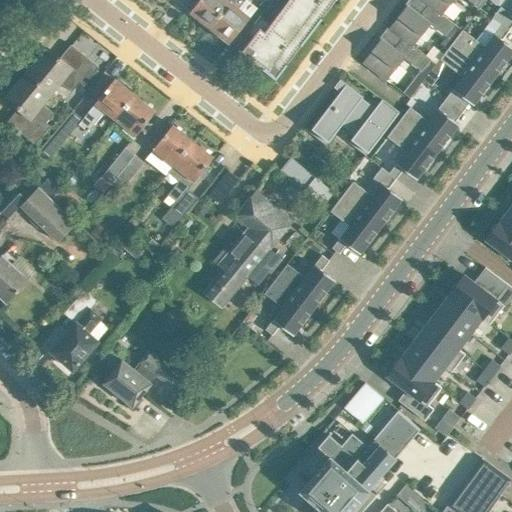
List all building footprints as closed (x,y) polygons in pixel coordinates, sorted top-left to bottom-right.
[(210,28),(230,2),(228,0),(191,0),(185,8),(210,28)] [(229,43),(250,17),(239,9),(244,2),(241,0),(231,0),(230,2),(210,28),(229,43)] [(276,79),(335,0),(288,0),(271,24),(267,21),(268,21),(260,15),(246,33),(248,34),(248,33),(253,37),(241,52),(276,79)] [(485,0),(421,0),(428,5),(428,4),(442,15),(453,0),(467,0),(479,9),(485,0)] [(462,30),(442,15),(428,4),(428,5),(420,15),(407,5),(389,28),(402,38),(413,46),(430,24),(446,36),(441,44),(447,49),(462,30)] [(511,11),(510,14),(500,7),(492,17),(502,25),(502,24),(509,30),(511,25),(511,11)] [(511,46),(502,39),(509,30),(502,24),(502,25),(485,47),(462,30),(451,44),(495,77),(511,54),(511,46)] [(431,59),(413,46),(402,38),(394,48),(381,39),(363,62),(387,80),(404,58),(420,70),(403,92),(410,98),(424,79),(431,71),(436,63),(431,59)] [(83,85),(99,67),(71,44),(59,58),(47,48),(27,73),(51,93),(60,82),(72,92),(79,82),(83,85)] [(495,77),(451,44),(440,59),(463,76),(445,99),(452,104),(460,95),(473,105),(495,77)] [(431,71),(424,79),(433,86),(439,77),(438,77),(431,71)] [(54,113),(42,104),(51,93),(27,73),(6,98),(18,108),(7,122),(35,144),(50,126),(46,123),(54,113)] [(115,120),(135,95),(114,79),(106,89),(103,86),(96,94),(100,97),(79,123),(90,132),(106,112),(115,120)] [(363,97),(349,87),(344,94),(340,91),(309,132),(310,133),(313,130),(328,142),(342,124),(355,134),(351,139),(367,151),(365,154),(366,155),(399,112),(382,99),(374,109),(362,99),(363,97)] [(147,121),(155,111),(135,95),(115,120),(124,127),(122,130),(132,139),(140,129),(144,133),(151,124),(147,121)] [(445,114),(452,104),(445,99),(429,121),(410,106),(398,122),(438,152),(459,124),(445,114)] [(76,127),(66,119),(41,149),(50,157),(76,127)] [(417,180),(438,152),(398,122),(387,136),(406,150),(389,172),(389,173),(396,179),(403,169),(417,180)] [(174,166),(194,141),(173,125),(164,135),(161,132),(155,140),(158,143),(150,153),(162,162),(164,159),(174,166)] [(187,190),(199,175),(203,178),(209,170),(205,167),(213,157),(194,141),(174,166),(168,173),(179,181),(169,195),(177,201),(172,209),(175,211),(168,221),(175,227),(197,198),(187,190)] [(17,144),(7,157),(8,158),(10,159),(20,169),(28,160),(20,153),(23,149),(17,144)] [(111,186),(136,155),(126,147),(97,183),(105,190),(109,185),(111,186)] [(0,169),(10,159),(8,158),(7,157),(0,150),(0,169)] [(145,162),(136,155),(111,186),(113,187),(119,192),(120,193),(145,162)] [(334,192),(291,157),(280,169),(324,204),(334,192)] [(389,188),(396,179),(389,173),(389,172),(382,167),(373,177),(381,183),(372,196),(353,181),(342,196),(381,226),(402,199),(389,188)] [(48,176),(39,186),(51,198),(61,188),(48,176)] [(0,198),(0,208),(9,217),(27,198),(14,185),(0,198)] [(77,222),(53,200),(51,198),(39,186),(21,205),(59,242),(77,222)] [(270,250),(293,221),(255,191),(236,215),(249,226),(230,250),(263,277),(268,272),(270,274),(282,259),(270,250)] [(360,254),(381,226),(342,196),(330,211),(349,225),(332,248),(339,253),(346,244),(360,254)] [(511,206),(501,222),(500,222),(511,230),(511,206)] [(511,230),(500,222),(501,222),(500,221),(486,239),(511,259),(511,230)] [(127,238),(120,246),(137,261),(144,254),(127,238)] [(156,240),(152,245),(160,252),(164,247),(156,240)] [(222,308),(248,277),(257,285),(263,277),(230,250),(226,247),(214,262),(223,269),(204,293),(222,308)] [(28,280),(11,264),(16,259),(7,250),(0,257),(0,296),(7,303),(28,280)] [(305,277),(287,264),(276,278),(314,308),(336,280),(322,270),(329,260),(322,255),(305,277)] [(450,294),(451,294),(451,293),(482,317),(481,317),(490,324),(504,305),(496,299),(508,284),(485,267),(474,282),(464,275),(450,294)] [(293,336),(314,308),(276,278),(264,293),(282,307),(265,329),(272,334),(280,325),(293,336)] [(88,333),(101,319),(90,309),(97,301),(84,290),(63,313),(76,324),(65,336),(52,351),(73,370),(98,342),(88,333)] [(451,293),(451,294),(439,310),(469,333),(481,317),(482,317),(451,293)] [(469,333),(439,310),(427,326),(457,349),(457,348),(469,333)] [(457,349),(427,326),(414,342),(445,365),(443,367),(451,372),(465,354),(457,348),(457,349)] [(509,354),(511,349),(511,339),(509,338),(501,348),(509,354)] [(445,365),(414,342),(402,358),(432,381),(433,381),(443,367),(445,365)] [(149,381),(155,374),(171,386),(180,375),(165,362),(151,351),(135,371),(121,360),(103,383),(133,406),(151,383),(149,381)] [(402,358),(401,357),(387,376),(406,390),(398,400),(425,420),(433,409),(428,405),(441,387),(433,381),(432,381),(402,358)] [(492,376),(500,366),(492,360),(484,370),(492,376)] [(484,386),(492,376),(484,370),(476,380),(484,386)] [(365,382),(344,408),(363,424),(384,398),(365,382)] [(468,409),(475,398),(468,392),(460,402),(468,409)] [(329,457),(299,491),(322,511),(320,511),(352,511),(370,491),(369,490),(396,458),(420,429),(398,410),(367,446),(352,433),(341,445),(329,434),(318,447),(329,457)] [(365,423),(360,429),(368,435),(373,429),(365,423)] [(489,511),(511,481),(511,478),(483,458),(457,493),(442,511),(489,511)] [(406,486),(398,495),(408,504),(416,495),(406,486)] [(397,511),(387,503),(379,511),(397,511)]
